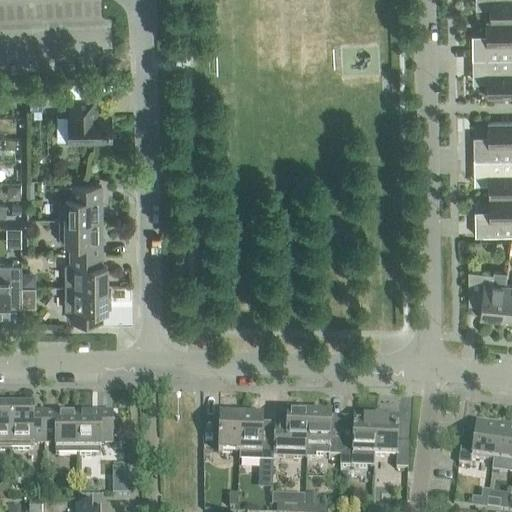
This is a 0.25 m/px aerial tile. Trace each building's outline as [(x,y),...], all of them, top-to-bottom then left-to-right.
[(511,0),(474,0),(475,3),(490,3),(490,22),(486,22),(486,23),(511,22),(511,0)] [(486,42),(471,42),(471,60),(511,59),(511,22),(486,23),(486,42)] [(487,97),(511,96),(511,59),(471,60),(472,77),(487,77),(487,97)] [(114,72),(114,64),(106,64),(107,72),(114,72)] [(42,97),(62,97),(62,81),(30,81),(29,109),(41,109),(42,97)] [(70,116),(69,116),(69,142),(110,141),(110,115),(96,116),(96,98),(70,98),(70,116)] [(488,143),(473,143),(473,161),(511,160),(511,122),(487,123),(488,143)] [(511,197),(511,160),(473,161),(473,179),(488,179),(488,198),(511,197)] [(21,184),(8,184),(8,190),(14,196),(21,196),(21,184)] [(59,199),(59,220),(101,220),(101,185),(70,185),(55,186),(55,199),(59,199)] [(474,217),(474,236),(511,235),(511,197),(488,198),(489,217),(474,217)] [(12,204),(12,213),(20,213),(20,204),(12,204)] [(59,243),(70,243),(70,254),(101,253),(101,220),(59,220),(59,243)] [(101,253),(70,254),(70,265),(64,265),(64,287),(106,287),(106,265),(101,264),(101,253)] [(21,265),(0,265),(0,312),(9,312),(9,307),(21,307),(21,296),(21,287),(21,276),(21,272),(21,265)] [(35,272),(21,272),(21,276),(21,287),(35,287),(35,272)] [(493,272),(493,274),(467,272),(468,305),(480,306),(479,318),(501,320),(505,285),(506,273),(493,272)] [(511,285),(505,285),(501,320),(511,321),(511,285)] [(35,287),(21,287),(21,296),(35,296),(35,287)] [(106,299),(106,287),(64,287),(64,310),(70,310),(70,322),(101,322),(101,309),(106,310),(106,308),(110,308),(110,299),(106,299)] [(10,408),(0,408),(0,450),(10,450),(10,408)] [(32,444),(44,444),(43,414),(32,414),(32,408),(10,408),(10,450),(33,450),(32,444)] [(55,455),(77,455),(77,413),(43,414),(44,444),(55,444),(55,455)] [(112,444),(112,413),(77,413),(77,455),(100,455),(100,444),(112,444)] [(219,413),(217,453),(239,454),(240,419),(229,418),(229,413),(219,413)] [(274,438),(274,431),(262,430),(263,415),(252,414),(252,419),(240,419),(239,454),(239,462),(273,463),(274,438)] [(285,423),(274,423),(274,431),(274,438),(273,463),(284,464),(284,459),(306,460),(308,415),(286,415),(285,423)] [(328,457),(340,457),(341,442),(341,432),(330,432),(330,416),(308,415),(306,460),(315,461),(316,460),(316,456),(328,457)] [(341,442),(340,457),(339,467),(351,468),(351,467),(361,468),(362,456),(374,457),(375,417),(353,416),(352,443),(341,442)] [(374,457),(396,457),(395,469),(407,470),(408,445),(397,444),(398,418),(375,417),(374,457)] [(473,441),(461,439),(458,464),(470,466),(471,458),(493,461),(497,425),(475,423),(473,441)] [(511,427),(497,425),(493,461),(498,462),(497,469),(511,470),(511,427)] [(229,506),(238,507),(239,493),(230,493),(229,506)] [(305,495),(304,507),(310,507),(318,508),(321,508),(321,496),(305,495)] [(360,498),(360,509),(372,509),(372,498),(360,498)] [(488,498),(487,506),(501,508),(502,500),(488,498)] [(28,511),(41,511),(42,503),(28,503),(28,511)]
